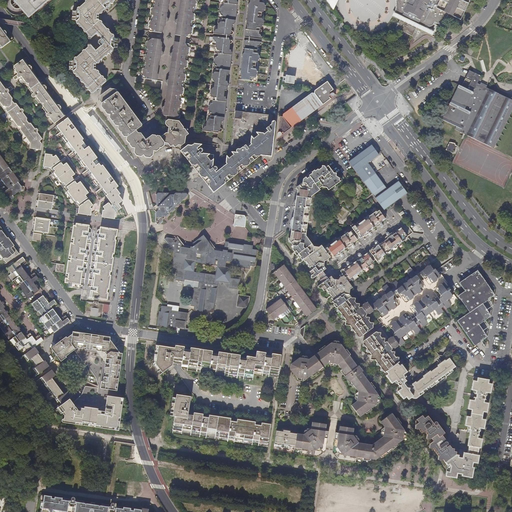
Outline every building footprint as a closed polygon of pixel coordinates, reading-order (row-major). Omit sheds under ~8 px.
[(88,46),(74,58),(74,60),(76,63),(76,69),(73,72),(73,73),(91,93),(93,93),(98,89),(102,89),(102,86),(106,82),(106,79),(105,78),(103,77),(102,78),(102,79),(100,79),(98,76),(98,75),(99,75),(100,74),(100,73),(99,71),(96,70),(95,69),(96,65),(97,63),(99,64),(101,62),(101,60),(107,54),(110,54),(111,55),(118,49),(121,47),(124,44),(124,43),(112,31),(111,32),(109,32),(103,25),(104,23),(102,21),(99,21),(98,19),(98,15),(100,14),(101,14),(104,12),(104,10),(107,7),(109,8),(111,6),(111,4),(113,4),(115,2),(115,0),(86,0),(77,8),(77,10),(79,13),(79,19),(76,21),(76,23),(88,37),(88,39),(91,39),(91,38),(97,33),(101,38),(98,41),(98,43),(101,46),(96,51),(94,49),(96,48),(96,47),(95,46),(94,45),(93,45),(92,47),(91,45),(91,44),(88,44),(88,46)] [(161,33),(163,20),(166,0),(152,0),(154,2),(153,4),(153,7),(151,9),(151,11),(150,13),(152,15),(151,18),(151,20),(149,22),(149,24),(148,27),(150,29),(150,31),(161,33)] [(183,0),(180,22),(178,36),(180,36),(186,37),(190,37),(191,35),(193,34),(193,31),(193,28),(192,26),(192,24),(192,22),(195,20),(195,15),(194,13),(194,10),(195,8),(197,7),(197,4),(197,1),(196,0),(183,0)] [(214,32),(214,34),(226,35),(227,30),(230,31),(231,23),(232,23),(235,2),(233,2),(233,0),(222,0),(223,1),(224,1),(224,4),(224,7),(223,7),(222,8),(221,8),(221,9),(220,9),(220,11),(219,13),(220,14),(220,15),(221,16),(222,16),(222,19),(222,22),(221,22),(220,23),(219,23),(219,24),(218,24),(218,29),(216,30),(216,31),(215,31),(215,32),(214,32)] [(250,33),(249,38),(262,39),(262,37),(261,37),(261,36),(261,35),(260,35),(258,34),(259,31),(259,28),(261,28),(262,27),(262,26),(263,26),(264,16),(260,15),(261,12),(262,12),(263,12),(264,12),(264,10),(265,10),(266,8),(266,6),(264,6),(264,5),(264,4),(263,3),(262,3),(262,0),(260,0),(251,0),(251,2),(253,2),(252,11),(250,11),(249,18),(251,18),(251,26),(248,26),(247,33),(250,33)] [(325,0),(333,9),(337,0),(395,0),(396,3),(396,6),(396,9),(395,13),(398,14),(400,9),(400,4),(399,0),(325,0)] [(412,36),(418,24),(424,27),(426,25),(428,26),(429,26),(431,26),(432,26),(434,24),(434,22),(436,23),(437,23),(437,21),(441,23),(443,19),(447,18),(449,14),(460,20),(468,3),(464,1),(464,0),(399,0),(400,4),(400,9),(398,14),(405,18),(404,22),(400,20),(396,28),(412,36)] [(426,25),(424,27),(434,32),(435,30),(436,31),(439,24),(437,23),(436,23),(433,29),(426,25)] [(0,45),(1,47),(10,41),(6,36),(6,34),(6,33),(5,32),(4,31),(3,31),(2,31),(0,27),(0,45)] [(203,129),(202,131),(215,132),(216,128),(219,128),(220,120),(221,120),(224,98),(222,98),(225,74),(227,74),(229,52),(228,52),(229,43),(225,43),(226,39),(213,37),(213,40),(214,40),(214,41),(214,42),(215,42),(216,43),(216,46),(215,48),(216,48),(216,49),(217,50),(218,51),(218,54),(218,57),(216,57),(216,58),(215,59),(214,59),(214,61),(214,63),(214,64),(215,65),(215,66),(216,66),(217,67),(216,69),(216,73),(215,73),(214,74),(213,74),(213,75),(212,75),(212,77),(212,79),(213,79),(213,81),(214,82),(215,82),(215,85),(214,88),(213,88),(212,89),(212,90),(210,90),(210,92),(210,94),(211,95),(211,96),(212,97),(213,97),(213,100),(212,104),(211,104),(210,105),(210,106),(209,106),(209,108),(208,110),(209,110),(209,112),(210,112),(210,113),(211,113),(211,116),(210,119),(209,119),(209,120),(208,121),(207,121),(207,123),(206,127),(205,127),(204,127),(204,128),(204,129),(203,129)] [(154,80),(158,53),(160,40),(149,38),(148,40),(146,42),(146,45),(145,47),(147,49),(146,52),(146,54),(144,55),(144,58),(143,60),(145,62),(144,65),(144,67),(142,69),(142,71),(141,74),(143,76),(142,78),(154,80)] [(245,80),(253,81),(253,79),(254,79),(255,78),(256,78),(256,77),(256,76),(257,76),(258,74),(258,72),(257,72),(257,71),(257,70),(256,70),(256,69),(254,69),(254,66),(255,63),(256,63),(257,62),(258,62),(258,61),(259,61),(260,58),(260,56),(259,56),(259,55),(258,55),(258,54),(257,53),(256,53),(257,47),(258,47),(259,47),(259,46),(260,45),(261,45),(261,43),(249,41),(248,45),(246,44),(245,52),(247,52),(247,60),(244,60),(243,68),(246,68),(245,78),(242,77),(242,80),(245,80)] [(177,42),(175,56),(171,82),(167,109),(166,116),(180,118),(180,115),(179,113),(180,108),(182,107),(182,105),(182,102),(181,100),(181,98),(182,95),(184,94),(184,91),(184,89),(183,87),(184,82),(186,80),(186,78),(186,75),(185,73),(185,71),(186,69),(188,67),(188,65),(188,62),(187,60),(187,58),(188,55),(190,53),(190,51),(190,49),(189,47),(189,44),(185,44),(179,43),(177,42)] [(327,81),(298,43),(287,52),(286,59),(289,60),(289,55),(316,90),(327,81)] [(54,124),(65,116),(61,110),(61,108),(61,107),(60,106),(59,105),(58,105),(57,105),(46,90),(47,89),(46,87),(45,86),(44,85),(43,85),(32,71),(32,70),(32,68),(31,67),(30,66),(29,65),(28,65),(23,59),(14,66),(16,69),(15,70),(18,74),(13,78),(15,80),(17,79),(18,78),(20,80),(22,78),(26,83),(28,84),(28,86),(32,92),(30,94),(31,95),(32,97),(33,97),(34,97),(35,97),(36,96),(41,103),(43,104),(43,106),(47,112),(44,114),(46,115),(47,117),(48,117),(49,117),(54,124)] [(511,105),(511,99),(478,83),(481,76),(469,70),(461,86),(459,85),(442,119),(457,127),(455,130),(491,147),(511,105)] [(0,81),(0,102),(2,105),(1,106),(6,113),(7,112),(9,115),(8,116),(8,117),(8,119),(9,120),(9,121),(10,122),(11,122),(13,122),(15,122),(17,125),(16,126),(21,132),(22,132),(24,134),(23,135),(23,136),(23,138),(23,139),(24,141),(25,141),(26,142),(28,142),(29,142),(31,144),(30,148),(41,150),(42,144),(40,141),(43,139),(37,132),(38,131),(38,130),(38,129),(37,128),(36,127),(34,128),(31,123),(29,123),(27,121),(27,118),(23,113),(23,111),(23,110),(22,108),(21,107),(20,108),(16,104),(14,103),(12,100),(12,98),(8,93),(13,89),(11,86),(10,88),(8,89),(6,87),(5,88),(0,81)] [(277,139),(282,135),(281,133),(283,132),(284,134),(290,129),(331,99),(330,97),(331,97),(332,97),(334,97),(336,95),(334,93),(333,93),(331,93),(331,92),(333,90),(327,81),(316,90),(315,91),(314,93),(312,93),(283,114),(283,117),(280,116),(277,139)] [(183,145),(185,143),(186,136),(188,134),(184,129),(183,129),(184,127),(179,121),(170,120),(169,128),(168,133),(166,133),(161,137),(160,136),(157,136),(156,137),(155,135),(152,135),(146,140),(141,133),(138,133),(136,130),(142,126),(142,125),(140,122),(136,121),(137,118),(132,111),(128,110),(129,107),(123,99),(120,99),(120,95),(116,90),(110,89),(100,96),(100,100),(102,103),(110,115),(119,126),(127,137),(135,148),(139,154),(144,155),(147,155),(154,151),(165,143),(168,143),(179,144),(183,145)] [(107,114),(110,115),(102,103),(101,107),(104,110),(105,110),(105,111),(107,114)] [(494,148),(511,111),(511,105),(491,147),(494,148)] [(272,148),(273,138),(273,137),(268,131),(271,128),(274,129),(275,123),(275,122),(274,121),(273,121),(272,122),(272,116),(241,112),(235,111),(231,147),(232,149),(237,149),(236,151),(237,152),(238,153),(243,154),(244,151),(247,148),(249,150),(258,151),(264,147),(268,147),(272,148)] [(116,126),(119,126),(110,115),(110,118),(112,121),(113,121),(113,122),(116,126)] [(68,118),(66,119),(82,140),(83,139),(68,118)] [(123,201),(119,195),(114,189),(116,188),(117,188),(101,166),(96,159),(87,148),(82,140),(66,119),(57,126),(64,136),(63,137),(71,149),(73,148),(78,155),(76,156),(85,167),(86,166),(92,173),(90,174),(99,186),(100,185),(108,194),(106,196),(112,204),(111,206),(109,203),(103,207),(105,209),(105,211),(103,211),(103,213),(102,215),(105,215),(104,218),(115,219),(116,212),(122,208),(119,204),(123,201)] [(124,137),(127,137),(119,126),(118,129),(120,132),(122,132),(121,134),(124,137)] [(132,148),(135,148),(127,137),(127,140),(129,143),(130,143),(130,145),(132,148)] [(454,153),(457,146),(455,145),(455,144),(450,142),(446,150),(454,153)] [(164,146),(165,143),(154,151),(157,151),(159,150),(160,148),(161,148),(164,146)] [(185,148),(184,148),(212,184),(217,185),(247,160),(235,159),(234,161),(232,163),(230,164),(227,165),(225,166),(224,165),(224,167),(225,168),(219,173),(216,176),(210,168),(213,166),(214,159),(214,155),(210,154),(203,153),(200,156),(195,150),(201,145),(190,144),(185,148)] [(371,145),(349,162),(363,182),(375,173),(368,163),(379,155),(371,145)] [(89,146),(87,148),(96,159),(97,158),(89,146)] [(134,153),(136,156),(142,157),(144,155),(139,154),(135,148),(134,153)] [(54,172),(61,181),(63,184),(64,183),(69,190),(68,191),(79,206),(78,214),(88,215),(89,213),(91,213),(91,211),(92,209),(90,209),(91,207),(93,205),(86,195),(88,194),(79,183),(77,184),(72,177),(74,175),(65,164),(63,165),(56,155),(54,157),(52,156),(52,155),(45,154),(44,167),(51,168),(52,167),(53,169),(55,171),(54,172)] [(0,173),(9,167),(5,162),(0,166),(0,173)] [(334,173),(327,164),(324,166),(322,166),(322,168),(318,170),(317,169),(315,171),(314,170),(312,172),(311,172),(308,174),(309,175),(308,176),(303,179),(302,183),(296,187),(296,189),(297,189),(296,200),(295,200),(294,202),(293,206),(293,209),(294,210),(293,217),(292,217),(291,220),(290,223),(291,227),(292,227),(290,241),(293,246),(292,249),(297,254),(298,254),(302,259),(303,259),(305,262),(306,262),(308,265),(308,267),(310,267),(312,270),(310,271),(312,275),(311,275),(311,278),(312,279),(316,276),(318,278),(323,275),(323,273),(323,272),(322,271),(325,269),(323,266),(324,262),(325,261),(328,260),(329,261),(331,259),(332,260),(333,260),(335,258),(335,257),(334,256),(337,254),(338,254),(339,255),(342,253),(341,251),(342,250),(343,250),(348,247),(347,246),(350,245),(351,246),(353,245),(353,243),(357,240),(351,232),(349,233),(348,232),(341,237),(341,238),(339,240),(337,241),(336,241),(333,243),(333,244),(331,246),(330,245),(327,247),(328,248),(325,250),(321,245),(318,247),(313,246),(312,244),(306,236),(311,196),(318,191),(320,190),(319,189),(321,187),(327,187),(328,190),(341,180),(340,179),(335,175),(336,174),(334,173)] [(103,165),(101,166),(117,188),(119,186),(103,165)] [(0,177),(2,180),(12,172),(9,167),(0,173),(0,177)] [(5,184),(16,176),(12,172),(2,180),(5,184)] [(384,210),(398,200),(407,193),(398,181),(387,189),(375,173),(363,182),(375,198),(384,210)] [(8,189),(11,187),(18,182),(19,181),(16,176),(5,184),(8,189)] [(11,187),(15,194),(18,192),(24,192),(25,187),(21,186),(18,182),(11,187)] [(13,196),(15,194),(11,187),(8,189),(3,193),(8,200),(10,198),(11,198),(13,199),(14,197),(13,196)] [(158,225),(161,225),(163,222),(164,219),(165,217),(168,217),(170,215),(170,212),(173,212),(176,210),(176,207),(179,207),(181,204),(181,201),(183,200),(186,200),(188,197),(188,195),(186,193),(175,193),(174,195),(170,195),(169,193),(158,193),(156,194),(156,205),(158,207),(158,211),(156,212),(156,222),(158,225)] [(54,196),(40,194),(38,207),(52,210),(54,196)] [(355,226),(352,228),(359,238),(361,238),(362,237),(362,236),(362,235),(365,233),(366,234),(367,233),(368,234),(370,232),(369,230),(371,229),(372,229),(376,226),(376,225),(378,224),(379,225),(382,224),(381,222),(385,219),(379,210),(376,212),(376,211),(373,214),(369,216),(370,217),(367,219),(365,221),(364,220),(361,222),(358,224),(359,225),(356,227),(355,226)] [(245,216),(239,215),(235,215),(234,221),(234,226),(245,227),(246,218),(245,216)] [(34,231),(48,233),(50,220),(36,218),(34,231)] [(116,230),(103,228),(102,230),(100,230),(100,231),(99,238),(87,236),(88,232),(89,229),(89,228),(86,228),(87,225),(76,224),(76,226),(74,226),(65,283),(69,283),(68,287),(71,288),(82,289),(81,296),(90,297),(94,298),(94,299),(99,300),(99,299),(106,300),(107,293),(107,289),(109,275),(110,272),(112,258),(113,254),(115,240),(115,236),(116,230)] [(3,230),(0,226),(0,256),(2,260),(4,259),(16,250),(14,246),(8,238),(7,238),(2,231),(3,230)] [(370,251),(377,262),(380,260),(379,258),(382,256),(383,256),(385,254),(387,252),(388,253),(394,248),(394,247),(396,245),(398,244),(399,244),(402,242),(405,240),(405,239),(407,237),(401,228),(395,232),(396,233),(392,235),(391,235),(390,236),(390,234),(387,236),(388,237),(387,238),(387,239),(381,244),(380,243),(379,244),(378,243),(376,245),(377,246),(376,247),(373,249),(372,249),(370,250),(370,251)] [(34,233),(33,240),(41,242),(42,234),(34,233)] [(198,282),(197,288),(194,288),(191,306),(194,307),(194,311),(206,313),(206,312),(214,313),(218,282),(229,283),(229,288),(239,289),(240,280),(231,278),(233,267),(250,269),(250,266),(255,267),(257,251),(257,250),(252,249),(253,246),(225,242),(224,252),(216,251),(216,249),(209,240),(208,240),(204,235),(193,243),(192,247),(192,249),(188,248),(189,247),(184,246),(183,244),(181,245),(178,241),(175,243),(172,238),(167,238),(165,239),(169,245),(163,249),(165,251),(174,252),(171,273),(176,274),(175,281),(184,282),(185,280),(198,282)] [(4,259),(7,263),(19,254),(16,250),(4,259)] [(334,304),(335,304),(349,294),(350,289),(352,287),(350,284),(348,282),(351,280),(350,279),(353,277),(354,277),(360,273),(360,272),(364,269),(365,269),(371,264),(371,263),(373,262),(367,253),(362,256),(361,255),(359,257),(360,259),(358,260),(357,260),(353,263),(353,264),(351,265),(350,264),(348,265),(348,266),(348,267),(347,269),(345,271),(344,269),(340,271),(342,274),(339,275),(340,277),(339,280),(333,279),(331,276),(328,279),(327,278),(325,277),(320,280),(322,283),(317,286),(319,288),(320,288),(321,288),(324,291),(326,289),(328,292),(328,294),(330,294),(332,297),(332,298),(333,301),(332,302),(334,304)] [(27,263),(23,257),(7,269),(11,274),(8,276),(12,281),(16,287),(19,285),(23,290),(22,291),(28,299),(39,290),(34,283),(39,279),(34,273),(31,275),(33,278),(31,280),(29,277),(25,272),(21,267),(20,264),(22,263),(24,265),(27,263)] [(57,264),(55,271),(63,273),(64,265),(57,264)] [(415,267),(417,270),(422,277),(427,277),(430,280),(431,279),(433,282),(434,283),(437,281),(437,278),(438,278),(440,277),(439,275),(435,269),(433,270),(430,266),(424,270),(420,264),(415,267)] [(278,277),(290,268),(288,266),(286,266),(285,267),(284,265),(274,272),(278,277)] [(281,282),(291,275),(290,273),(291,272),(291,270),(290,268),(278,277),(281,282)] [(392,284),(393,286),(394,288),(398,294),(404,295),(406,298),(408,297),(410,300),(413,298),(413,296),(414,296),(416,295),(416,294),(418,294),(422,291),(419,288),(420,287),(418,284),(419,279),(415,272),(412,269),(408,273),(412,279),(401,287),(396,281),(392,284)] [(471,274),(459,282),(459,283),(465,291),(458,296),(468,310),(469,312),(458,321),(458,322),(474,345),(475,345),(482,341),(482,340),(482,339),(484,338),(485,338),(486,337),(486,336),(486,335),(485,335),(485,334),(485,333),(479,325),(484,321),(484,319),(488,317),(489,317),(489,316),(490,315),(489,314),(489,313),(488,313),(489,312),(483,304),(489,299),(488,298),(491,296),(492,296),(493,295),(493,294),(493,293),(491,292),(492,291),(480,274),(479,274),(479,273),(479,272),(478,271),(477,271),(476,271),(475,272),(475,273),(472,275),(471,274)] [(285,287),(295,280),(291,275),(281,282),(285,287)] [(184,286),(194,288),(197,288),(198,282),(185,280),(184,282),(184,286)] [(288,292),(298,285),(295,280),(285,287),(288,292)] [(439,299),(441,301),(444,306),(447,309),(451,306),(447,300),(452,296),(449,291),(450,290),(446,284),(445,282),(442,284),(442,285),(440,284),(437,287),(439,290),(438,291),(440,295),(440,299),(439,299)] [(292,297),(304,288),(303,286),(301,285),(300,286),(298,285),(288,292),(292,297)] [(356,304),(351,297),(337,307),(337,308),(341,314),(341,317),(343,318),(346,321),(345,325),(349,326),(350,325),(352,328),(351,331),(353,331),(354,331),(356,333),(355,334),(355,337),(360,337),(373,328),(372,328),(373,327),(373,326),(373,325),(374,323),(370,322),(369,320),(369,317),(366,317),(365,316),(366,315),(367,314),(368,314),(374,310),(378,310),(381,314),(382,313),(384,315),(385,316),(388,313),(389,312),(392,309),(393,310),(396,307),(394,304),(396,303),(395,301),(395,297),(396,296),(391,290),(387,285),(382,288),(386,294),(381,298),(375,302),(371,297),(366,300),(368,302),(363,306),(362,308),(361,307),(360,308),(359,307),(359,304),(356,304)] [(295,302),(306,294),(305,293),(305,292),(306,290),(304,288),(292,297),(295,302)] [(28,352),(35,347),(41,343),(44,341),(39,335),(36,337),(38,340),(36,341),(34,339),(30,333),(27,335),(29,338),(27,340),(25,337),(21,332),(10,316),(4,308),(5,307),(0,300),(0,291),(1,291),(0,289),(0,327),(10,340),(8,342),(12,347),(15,345),(19,351),(24,347),(28,352)] [(299,307),(312,297),(310,295),(308,295),(307,296),(306,294),(295,302),(299,307)] [(335,304),(337,307),(351,297),(349,294),(335,304)] [(238,295),(236,307),(247,308),(248,309),(250,297),(238,295)] [(58,305),(54,300),(49,304),(43,296),(32,304),(38,312),(38,311),(42,316),(40,318),(44,324),(48,329),(50,327),(54,333),(70,321),(66,315),(63,318),(64,320),(62,322),(61,320),(57,314),(53,309),(51,307),(53,305),(55,308),(58,305)] [(443,311),(441,308),(437,304),(436,302),(435,302),(432,301),(429,298),(427,299),(425,296),(422,299),(421,300),(420,300),(419,302),(418,302),(417,302),(413,305),(416,308),(414,309),(417,312),(416,317),(417,319),(420,323),(423,327),(428,323),(424,317),(429,314),(434,310),(438,315),(443,311)] [(288,309),(288,307),(284,303),(280,298),(279,297),(277,298),(277,299),(278,301),(276,302),(283,312),(288,309)] [(303,312),(313,304),(312,302),(312,301),(313,299),(312,297),(299,307),(303,312)] [(102,314),(102,312),(104,304),(98,303),(99,302),(94,301),(94,303),(88,302),(86,301),(85,311),(90,312),(90,316),(100,317),(101,314),(102,314)] [(283,312),(276,302),(274,303),(273,302),(271,302),(270,304),(278,316),(283,312)] [(278,316),(270,304),(267,305),(267,307),(268,308),(266,309),(273,319),(278,316)] [(306,317),(317,309),(313,304),(303,312),(306,317)] [(188,313),(178,312),(167,310),(167,307),(162,306),(161,312),(159,312),(157,326),(174,329),(174,327),(184,329),(185,322),(187,322),(188,313)] [(375,360),(377,363),(381,368),(380,369),(380,372),(382,372),(383,371),(384,373),(386,371),(398,363),(399,362),(398,360),(399,360),(399,358),(396,357),(394,355),(394,352),(391,351),(391,350),(392,348),(393,348),(398,345),(399,344),(400,346),(405,343),(401,337),(406,333),(412,329),(416,334),(421,331),(418,326),(414,321),(412,319),(411,320),(408,319),(406,317),(405,318),(403,316),(402,315),(399,318),(399,319),(397,321),(396,322),(394,321),(391,324),(391,325),(393,327),(392,328),(394,332),(393,337),(388,340),(387,342),(386,342),(385,343),(384,341),(385,339),(382,338),(380,336),(381,333),(378,332),(377,333),(376,332),(363,341),(362,346),(366,346),(367,348),(366,352),(370,352),(372,355),(371,355),(370,360),(375,360)] [(66,337),(57,344),(66,356),(73,351),(86,366),(88,364),(89,367),(91,371),(95,376),(97,379),(97,381),(98,383),(98,386),(98,388),(101,389),(117,391),(123,354),(120,354),(114,345),(110,340),(110,337),(73,332),(73,334),(67,338),(66,337)] [(371,408),(377,404),(378,395),(373,389),(374,388),(371,382),(369,383),(362,373),(363,371),(358,366),(357,367),(349,356),(350,355),(346,349),(345,350),(341,345),(332,343),(326,347),(325,346),(319,350),(320,352),(314,356),(314,355),(309,359),(299,358),(291,364),(290,369),(296,377),(306,379),(311,374),(312,376),(318,372),(317,370),(323,366),(328,362),(338,364),(342,369),(341,371),(349,382),(350,381),(354,386),(359,392),(357,402),(352,405),(360,416),(365,412),(366,414),(371,410),(371,408)] [(67,357),(66,356),(57,344),(51,348),(61,361),(67,357)] [(180,349),(175,348),(156,345),(152,365),(160,375),(172,365),(175,366),(178,366),(181,367),(188,367),(187,370),(252,380),(253,374),(277,377),(280,358),(271,356),(265,356),(256,354),(256,358),(255,360),(246,359),(240,358),(218,355),(212,354),(190,350),(184,350),(180,349)] [(28,352),(25,355),(29,360),(32,358),(38,366),(35,368),(39,374),(49,366),(45,361),(44,362),(38,353),(39,353),(35,347),(28,352)] [(399,365),(398,363),(386,371),(388,374),(386,376),(392,383),(395,381),(397,384),(398,383),(400,386),(399,387),(401,389),(398,391),(403,399),(406,396),(408,399),(411,398),(416,398),(452,371),(454,373),(458,370),(449,358),(412,385),(407,385),(405,381),(408,379),(404,374),(407,372),(402,364),(399,365)] [(41,377),(45,383),(52,378),(56,375),(52,369),(41,377)] [(476,381),(473,381),(471,390),(474,391),(473,401),(469,400),(468,409),(471,410),(470,417),(466,416),(465,426),(469,427),(468,430),(470,430),(467,446),(469,446),(467,454),(463,453),(462,458),(458,457),(458,456),(456,455),(456,452),(453,452),(454,449),(452,449),(449,445),(450,442),(446,441),(442,435),(445,433),(438,424),(437,424),(437,422),(436,422),(435,422),(433,423),(425,413),(417,419),(419,422),(415,425),(415,429),(419,429),(422,433),(424,431),(426,435),(426,438),(430,439),(431,438),(433,441),(430,445),(428,448),(429,448),(433,449),(438,456),(438,460),(442,460),(443,460),(447,466),(445,476),(456,478),(457,475),(461,476),(461,477),(471,479),(474,468),(472,467),(473,462),(478,463),(478,460),(479,456),(477,455),(479,448),(480,448),(482,439),(478,439),(478,435),(478,431),(479,431),(480,428),(484,429),(486,420),(481,419),(483,412),(487,413),(489,404),(485,403),(485,399),(484,399),(485,396),(486,392),(490,393),(492,384),(493,375),(487,374),(486,379),(477,378),(476,381)] [(45,383),(51,391),(58,386),(52,378),(45,383)] [(51,391),(58,399),(64,394),(58,386),(51,391)] [(58,399),(62,404),(70,398),(72,397),(68,391),(64,394),(58,399)] [(173,394),(170,415),(175,416),(172,432),(267,447),(270,427),(261,426),(255,425),(237,422),(202,417),(188,415),(190,397),(176,394),(173,394)] [(91,407),(89,426),(119,430),(124,397),(107,395),(105,411),(103,410),(98,410),(98,408),(91,407)] [(60,405),(64,411),(62,412),(64,415),(64,418),(62,418),(62,422),(89,426),(91,407),(85,406),(84,408),(81,407),(80,410),(78,410),(75,405),(70,398),(62,404),(60,405)] [(353,429),(339,427),(339,433),(335,433),(334,440),(338,440),(337,447),(343,455),(349,456),(376,459),(380,456),(391,448),(392,449),(398,445),(397,444),(402,440),(404,431),(400,425),(401,423),(397,418),(396,419),(392,413),(381,422),(384,427),(383,436),(372,445),(358,443),(352,435),(353,429)] [(276,431),(274,446),(308,451),(308,450),(315,451),(323,445),(324,438),(327,438),(328,432),(325,431),(326,424),(312,422),(311,429),(304,434),(303,435),(289,433),(290,431),(283,430),(282,431),(276,431)] [(43,502),(41,511),(67,511),(69,502),(62,501),(54,500),(54,498),(51,498),(51,499),(43,498),(40,498),(39,502),(43,502)] [(76,503),(75,511),(107,511),(108,508),(101,507),(94,506),(94,505),(91,505),(90,506),(84,505),(76,503)]
